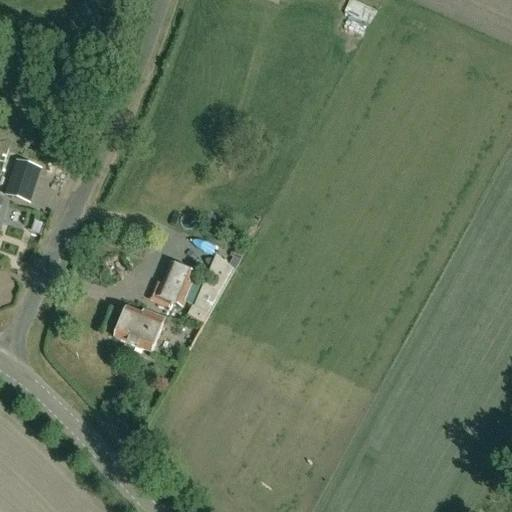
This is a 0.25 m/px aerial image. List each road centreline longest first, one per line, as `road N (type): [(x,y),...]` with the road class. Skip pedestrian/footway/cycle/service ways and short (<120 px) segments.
road 1 (unclassified): [(3,362),(118,122),(164,0)]
road 2 (unclassified): [(153,511),(3,362)]
